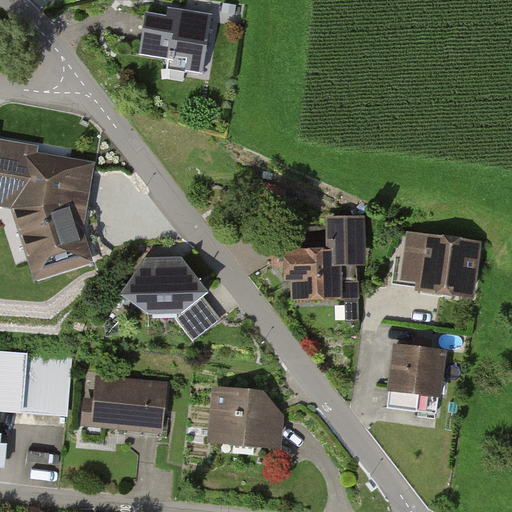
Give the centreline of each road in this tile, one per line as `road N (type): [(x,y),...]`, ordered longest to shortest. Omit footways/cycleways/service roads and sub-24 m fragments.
road 1 (residential): [(411,511),(82,80)]
road 2 (residential): [(0,494),(169,511)]
